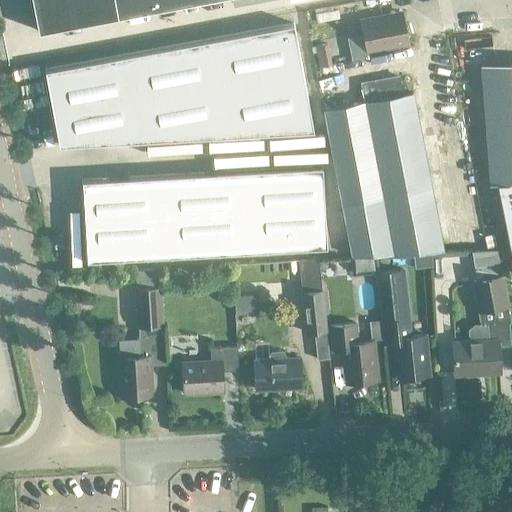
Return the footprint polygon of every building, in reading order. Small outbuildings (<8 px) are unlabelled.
[(31,0),(37,32),(117,17),(204,0),(31,0)] [(362,21),(364,34),(347,37),(352,60),(370,58),(368,50),(408,42),(402,13),(362,21)] [(295,26),(46,72),(60,147),(314,133),(295,26)] [(329,44),(315,45),(319,67),(332,64),(329,44)] [(511,62),(482,65),(490,184),(497,184),(511,182),(511,62)] [(404,94),(401,74),(361,81),(365,101),(404,94)] [(432,187),(414,92),(404,94),(365,101),(384,195),(432,187)] [(384,195),(365,101),(324,109),(343,203),(384,195)] [(82,180),(87,260),(326,246),(321,166),(82,180)] [(511,257),(511,182),(497,184),(511,257)] [(437,213),(432,187),(384,195),(343,203),(343,204),(347,229),(437,213)] [(443,250),(437,213),(347,229),(352,256),(356,256),(373,254),(374,254),(443,250)] [(301,289),(321,287),(318,260),(298,261),(301,289)] [(382,320),(384,339),(384,345),(397,343),(401,376),(400,376),(400,377),(429,374),(424,334),(413,335),(409,332),(403,269),(377,271),(382,320)] [(489,323),(490,341),(454,343),(455,374),(500,372),(499,346),(511,346),(510,322),(509,322),(509,320),(511,319),(503,275),(473,280),(481,323),(489,323)] [(161,283),(135,285),(138,326),(163,325),(161,283)] [(326,330),(321,287),(301,289),(306,332),(315,331),(326,330)] [(256,295),(235,296),(236,311),(257,310),(256,295)] [(356,322),(331,325),(333,349),(346,348),(350,381),(348,381),(349,382),(377,379),(373,339),(362,340),(358,337),(356,322)] [(329,357),(326,330),(315,331),(318,358),(329,357)] [(138,355),(119,356),(121,396),(152,394),(151,365),(166,364),(164,333),(137,335),(138,355)] [(211,361),(183,362),(184,392),(224,390),(223,370),(239,370),(237,344),(210,345),(211,361)] [(300,358),(255,360),(256,390),(302,387),(300,358)]
